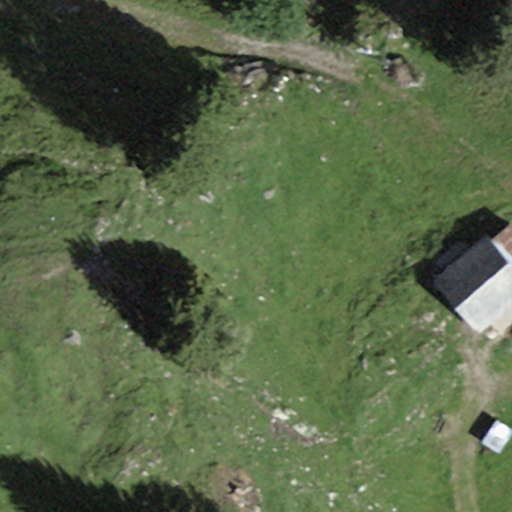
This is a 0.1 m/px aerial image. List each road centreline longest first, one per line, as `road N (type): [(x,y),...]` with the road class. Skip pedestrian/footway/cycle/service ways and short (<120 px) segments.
road 1 (track): [(511,185),(373,75),(323,55),(176,29),(97,0)]
road 2 (track): [(471,511),(466,484),(474,439),(511,379)]
